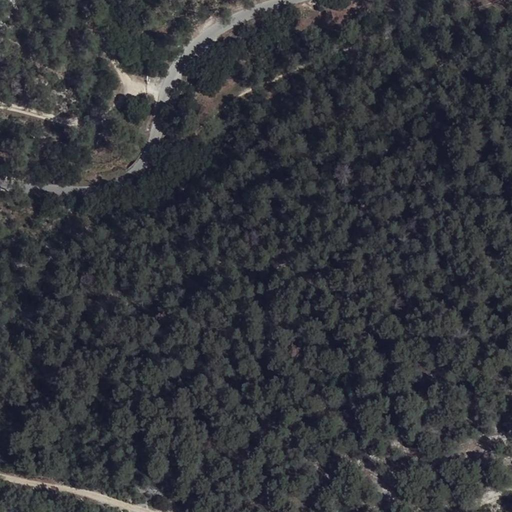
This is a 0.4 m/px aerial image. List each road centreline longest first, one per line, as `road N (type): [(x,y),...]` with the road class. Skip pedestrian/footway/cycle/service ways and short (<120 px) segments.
road 1 (tertiary): [(271,0),(200,38),(160,91),(149,145),(116,188),(50,189),(0,178)]
road 2 (track): [(0,468),(155,511)]
road 3 (track): [(0,104),(110,121),(157,106)]
